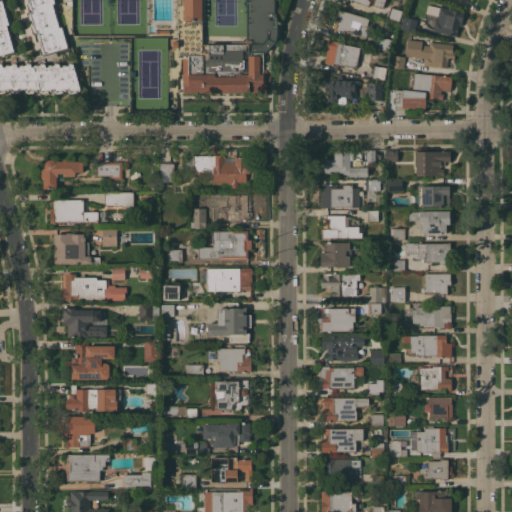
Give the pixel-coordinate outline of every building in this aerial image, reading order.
[(0,0),(1,0),(8,24),(6,25),(14,50),(0,54),(0,0)] [(53,0),(54,3),(52,3),(59,27),(61,27),(67,47),(43,54),(43,52),(42,53),(40,47),(42,46),(40,40),(39,41),(37,35),(39,35),(38,31),(35,32),(35,31),(33,31),(32,26),(33,25),(31,19),(30,19),(28,14),(29,13),(29,12),(32,11),(31,9),(30,9),(30,8),(29,9),(27,3),(29,2),(28,0),(53,0)] [(201,0),(201,18),(200,18),(200,39),(247,39),(247,0),(274,0),(274,12),(275,12),(277,20),(277,31),(275,42),(274,42),(265,51),(265,52),(262,52),(262,55),(263,55),(263,68),(266,68),(267,93),(244,93),(244,94),(240,94),(240,93),(236,93),(236,94),(232,94),(232,93),(225,93),(220,92),(220,94),(216,94),(216,93),(211,93),(211,94),(208,94),(208,93),(182,93),(182,57),(177,57),(177,0),(201,0)] [(384,0),(382,8),(372,5),(373,0),(370,0),(368,6),(352,0),(384,0)] [(464,12),(462,21),(462,22),(461,26),(458,25),(456,35),(433,30),(435,21),(438,22),(439,17),(437,16),(440,6),(462,12),(464,12)] [(398,22),(386,19),(390,7),(402,10),(398,22)] [(368,18),(366,27),(368,27),(365,36),(343,30),(343,32),(335,29),(338,21),(334,20),(335,16),(336,16),(337,9),(368,18)] [(417,20),(414,32),(399,28),(402,16),(417,20)] [(384,48),(373,46),(374,45),(372,44),(374,36),(375,36),(376,35),(387,38),(384,48)] [(407,38),(421,41),(420,44),(429,45),(429,41),(453,44),(452,50),(454,50),(453,64),(447,63),(446,68),(423,65),(424,58),(405,55),(406,47),(407,38)] [(356,67),(344,65),(343,68),(339,67),(339,64),(338,64),(338,65),(324,63),(328,39),(342,42),(342,44),(360,47),(356,67)] [(404,57),(405,57),(404,68),(390,67),(391,55),(404,56),(404,57)] [(70,94),(69,93),(68,93),(67,90),(62,91),(63,92),(57,94),(56,93),(53,94),(52,90),(48,91),(48,92),(43,94),(42,92),(39,93),(38,90),(34,91),(34,92),(29,94),(28,93),(28,92),(25,93),(24,90),(19,91),(20,92),(15,94),(15,93),(13,93),(13,92),(11,93),(10,89),(5,91),(0,92),(0,62),(1,62),(3,66),(17,61),(18,65),(31,62),(32,66),(45,62),(47,66),(60,62),(61,65),(73,62),(82,90),(76,91),(77,92),(70,94)] [(383,79),(372,77),(374,65),(386,67),(383,79)] [(442,75),(442,74),(445,74),(444,75),(451,76),(450,91),(440,89),(440,93),(447,94),(446,100),(425,97),(425,101),(425,108),(393,108),(394,89),(401,90),(402,88),(410,89),(413,72),(442,75)] [(338,77),(338,75),(342,75),(342,80),(359,79),(359,84),(355,84),(355,97),(345,98),(345,103),(337,103),(337,101),(327,101),(326,91),(325,91),(325,86),(321,86),(321,78),(338,77)] [(382,99),(368,100),(367,82),(369,82),(369,80),(371,80),(371,82),(381,82),(382,99)] [(367,176),(348,176),(348,172),(320,172),(320,159),(322,159),(322,155),(326,155),(326,159),(334,159),(334,149),(353,149),(353,160),(350,160),(350,167),(367,167),(367,176)] [(375,162),(366,162),(367,149),(375,149),(375,162)] [(397,161),(386,161),(386,149),(397,149),(397,161)] [(416,175),(416,151),(449,151),(450,161),(445,161),(445,165),(441,165),(441,168),(443,168),(443,175),(416,175)] [(213,155),(223,154),(223,157),(235,157),(239,157),(239,156),(242,156),(242,157),(244,157),(244,166),(250,166),(250,173),(246,173),(246,181),(238,182),(238,188),(223,188),(223,184),(213,184),(213,180),(212,180),(212,175),(210,175),(210,172),(198,172),(193,167),(193,166),(185,166),(185,158),(193,158),(193,155),(213,155)] [(115,161),(115,155),(122,155),(121,179),(109,179),(109,175),(96,175),(96,161),(115,161)] [(63,159),(67,159),(67,160),(78,160),(78,161),(82,161),(83,171),(74,171),(75,176),(64,176),(64,180),(56,180),(56,188),(43,188),(43,178),(41,178),(41,169),(43,169),(43,168),(45,167),(44,165),(44,163),(45,162),(46,161),(48,160),(49,159),(51,159),(53,160),(54,161),(63,161),(63,159)] [(173,163),(173,181),(158,181),(158,163),(173,163)] [(386,191),(367,192),(367,179),(385,178),(386,191)] [(401,178),(402,191),(386,191),(385,178),(401,178)] [(352,206),(330,207),(320,208),(320,191),(325,191),(325,184),(329,184),(329,183),(332,183),(332,184),(335,184),(352,184),(352,206)] [(417,186),(418,186),(418,184),(425,184),(426,186),(427,185),(427,184),(430,184),(430,183),(433,183),(433,184),(436,184),(436,186),(449,185),(449,206),(418,206),(417,186)] [(109,191),(109,188),(114,189),(114,191),(133,192),(133,207),(122,207),(121,205),(104,205),(104,191),(109,191)] [(218,200),(228,200),(228,194),(247,194),(247,211),(248,211),(248,219),(246,219),(246,220),(241,220),(218,220),(218,200)] [(83,202),(88,202),(88,211),(108,211),(108,221),(50,222),(49,208),(54,208),(54,207),(52,207),(52,200),(83,199),(83,202)] [(367,210),(377,209),(377,220),(367,221),(367,210)] [(190,228),(190,216),(194,216),(194,211),(205,211),(205,228),(190,228)] [(423,233),(423,232),(419,232),(418,220),(408,220),(408,211),(449,211),(449,224),(446,224),(446,233),(423,233)] [(322,238),(322,229),(325,229),(325,228),(329,228),(329,219),(326,219),(326,215),(344,215),(345,226),(358,226),(358,232),(362,232),(362,238),(322,238)] [(102,245),(102,228),(116,228),(116,245),(102,245)] [(404,228),(404,239),(393,239),(393,235),(390,235),(390,228),(404,228)] [(198,247),(212,247),(212,231),(247,231),(247,239),(250,239),(251,250),(247,250),(247,252),(249,251),(249,255),(247,255),(247,258),(198,258),(198,247)] [(66,234),(66,232),(74,232),(74,233),(84,233),(84,236),(85,237),(85,240),(84,242),(87,242),(88,256),(90,256),(91,263),(54,263),(54,234),(66,234)] [(418,242),(418,243),(418,241),(421,241),(421,243),(450,242),(450,263),(438,263),(438,261),(423,262),(423,258),(417,259),(417,253),(405,253),(405,242),(418,242)] [(320,266),(320,251),(324,251),(324,242),(349,242),(349,250),(345,250),(345,256),(349,256),(349,266),(320,266)] [(181,262),(167,262),(167,249),(181,249),(181,262)] [(404,270),(393,270),(388,270),(388,262),(393,262),(393,259),(404,259),(404,270)] [(367,271),(367,263),(379,262),(379,271),(367,271)] [(112,266),(124,266),(124,279),(112,279),(112,266)] [(243,268),(243,267),(249,267),(251,268),(252,269),(252,271),(252,272),(252,274),(252,282),(251,282),(251,283),(252,283),(252,284),(252,288),(252,289),(250,290),(206,290),(206,280),(204,280),(204,270),(206,270),(206,268),(243,268)] [(140,278),(140,268),(152,268),(152,277),(140,278)] [(356,295),(341,295),(341,296),(334,296),(332,296),(332,291),(329,291),(329,287),(320,288),(320,277),(322,277),(322,272),(333,271),(333,273),(359,273),(359,280),(356,280),(356,295)] [(76,273),(76,277),(80,277),(80,274),(84,274),(84,277),(96,277),(96,279),(108,279),(108,284),(114,284),(114,286),(126,286),(126,294),(124,294),(124,300),(61,300),(61,287),(65,287),(65,273),(76,273)] [(450,273),(450,281),(450,285),(447,285),(447,293),(438,294),(438,292),(420,292),(420,288),(424,288),(424,273),(450,273)] [(163,284),(171,285),(171,282),(179,282),(179,300),(162,300),(163,284)] [(386,302),(363,302),(363,294),(369,294),(369,287),(372,287),(372,285),(378,285),(378,286),(386,286),(386,302)] [(404,286),(404,302),(386,302),(386,286),(404,286)] [(216,323),(216,308),(221,308),(221,307),(225,307),(225,308),(228,308),(228,302),(237,302),(237,308),(243,308),(243,307),(246,307),(246,314),(250,314),(250,327),(246,327),(246,332),(249,333),(249,342),(230,342),(230,341),(227,341),(227,335),(207,335),(207,323),(216,323)] [(138,303),(158,303),(158,320),(138,320),(138,303)] [(380,303),(381,304),(384,304),(384,312),(380,312),(380,314),(367,314),(367,303),(380,303)] [(173,304),(174,315),(168,316),(168,321),(161,321),(161,304),(173,304)] [(434,325),(424,326),(424,324),(419,324),(419,323),(412,323),(411,309),(415,309),(415,306),(431,306),(431,305),(450,305),(450,313),(450,322),(444,322),(444,327),(434,327),(434,325)] [(92,310),(91,322),(90,322),(89,337),(67,336),(68,324),(63,324),(63,307),(75,307),(75,309),(92,310)] [(348,307),(348,310),(345,310),(345,313),(350,313),(350,307),(354,307),(355,321),(352,321),(352,331),(321,331),(321,329),(319,329),(319,323),(321,323),(321,308),(348,307)] [(169,339),(160,339),(160,323),(169,323),(169,339)] [(364,335),(364,338),(365,338),(365,342),(363,343),(363,346),(356,346),(356,351),(357,351),(357,360),(326,360),(326,349),(321,349),(321,336),(364,335)] [(451,357),(436,357),(436,355),(417,355),(417,352),(413,352),(413,351),(409,351),(409,348),(400,348),(400,335),(445,335),(446,343),(451,343),(451,357)] [(114,345),(114,358),(101,358),(101,362),(106,362),(109,365),(109,376),(107,378),(88,379),(88,380),(72,380),(72,378),(67,379),(66,370),(64,370),(64,360),(71,360),(71,356),(75,356),(75,340),(88,340),(88,346),(114,345)] [(143,340),(157,340),(157,361),(144,361),(143,340)] [(219,371),(219,364),(217,364),(217,361),(217,348),(227,348),(227,346),(231,346),(231,348),(244,348),(244,354),(243,354),(243,357),(250,357),(250,371),(219,371)] [(370,364),(369,350),(383,349),(383,364),(370,364)] [(399,352),(399,363),(389,363),(388,352),(399,352)] [(203,364),(202,375),(185,375),(185,364),(203,364)] [(448,365),(448,370),(444,370),(444,378),(449,378),(451,378),(451,389),(420,389),(420,381),(419,381),(418,367),(431,367),(431,366),(448,365)] [(318,366),(329,366),(329,367),(363,366),(363,382),(353,387),(329,388),(329,389),(318,389),(318,366)] [(241,404),(241,407),(239,409),(235,409),(233,407),(231,407),(231,409),(216,409),(216,407),(214,407),(213,379),(216,379),(216,381),(223,380),(223,379),(225,379),(225,380),(248,379),(248,380),(250,380),(250,388),(251,388),(251,395),(248,395),(248,404),(241,404)] [(379,394),(367,394),(367,383),(379,382),(379,394)] [(401,382),(402,382),(403,388),(402,388),(402,393),(390,393),(389,382),(401,382)] [(116,391),(117,408),(112,408),(113,412),(105,412),(105,410),(95,411),(94,408),(89,408),(89,411),(78,411),(78,409),(66,409),(66,407),(65,407),(65,400),(66,400),(66,398),(69,398),(69,394),(71,394),(70,383),(76,383),(76,389),(89,389),(89,392),(116,391)] [(156,383),(157,394),(145,394),(145,393),(143,393),(143,391),(133,392),(133,383),(156,383)] [(451,396),(451,404),(452,404),(452,418),(429,418),(429,411),(430,411),(430,404),(428,404),(428,397),(451,396)] [(353,397),(368,397),(368,405),(367,406),(366,406),(366,409),(355,409),(355,410),(356,410),(356,420),(336,420),(336,421),(321,421),(321,410),(322,410),(322,403),(323,403),(323,397),(353,397)] [(196,419),(185,419),(185,415),(162,415),(162,406),(177,405),(177,406),(186,406),(186,408),(196,408),(196,419)] [(383,413),(383,423),(371,424),(371,414),(383,413)] [(393,425),(393,415),(405,415),(405,425),(393,425)] [(66,433),(65,433),(65,416),(97,416),(97,422),(94,422),(94,424),(97,424),(97,432),(94,432),(94,433),(90,433),(90,447),(66,447),(66,433)] [(226,423),(226,422),(239,422),(239,423),(241,423),(241,422),(245,422),(249,422),(249,429),(251,429),(252,430),(252,432),(251,435),(249,435),(249,441),(240,441),(240,444),(234,444),(234,446),(213,447),(213,443),(210,443),(210,438),(203,439),(203,424),(226,423)] [(439,457),(430,457),(430,452),(420,452),(416,450),(416,431),(424,431),(424,427),(445,427),(445,435),(444,435),(444,441),(447,441),(448,452),(439,452),(439,457)] [(335,451),(335,452),(321,452),(321,441),(324,441),(324,440),(327,440),(327,435),(324,435),(324,428),(353,428),(353,429),(362,429),(362,447),(356,447),(356,451),(335,451)] [(136,444),(140,444),(140,451),(123,451),(124,438),(136,438),(136,444)] [(185,453),(185,451),(184,451),(184,443),(185,443),(185,440),(195,440),(195,441),(197,441),(197,442),(206,442),(206,447),(208,447),(208,453),(185,453)] [(400,440),(400,446),(401,456),(389,456),(389,440),(400,440)] [(371,456),(370,442),(383,442),(383,456),(371,456)] [(109,454),(109,460),(105,460),(105,466),(102,466),(102,469),(99,469),(99,480),(66,480),(66,472),(65,472),(65,462),(66,462),(66,454),(109,454)] [(236,457),(237,459),(251,459),(251,481),(245,481),(245,471),(237,471),(237,482),(225,482),(225,481),(211,482),(211,457),(236,457)] [(351,459),(360,459),(360,461),(361,461),(361,463),(360,463),(361,463),(361,465),(360,465),(360,466),(358,466),(358,468),(352,468),(352,467),(351,467),(351,481),(333,481),(333,487),(325,487),(325,471),(322,471),(322,468),(320,468),(320,459),(351,459)] [(439,460),(439,459),(447,459),(447,466),(451,466),(451,472),(450,472),(450,474),(448,474),(448,472),(447,472),(447,479),(440,479),(440,478),(424,478),(424,474),(426,474),(426,469),(427,469),(427,461),(439,460)] [(142,474),(142,472),(151,472),(150,485),(135,485),(135,487),(123,487),(123,474),(142,474)] [(195,474),(196,487),(181,487),(181,474),(195,474)] [(382,474),(382,485),(372,485),(372,474),(382,474)] [(405,475),(405,486),(394,486),(394,475),(405,475)] [(418,511),(418,505),(419,505),(419,497),(416,497),(415,490),(422,490),(422,491),(437,491),(437,489),(441,489),(441,490),(450,490),(450,511),(418,511)] [(107,490),(107,499),(89,499),(89,508),(107,508),(107,511),(70,511),(70,504),(66,504),(65,504),(65,499),(66,499),(66,498),(70,498),(70,491),(107,490)] [(204,511),(204,491),(236,491),(236,490),(252,490),(252,505),(249,505),(249,511),(204,511)] [(351,498),(353,498),(353,502),(355,502),(355,506),(357,506),(357,511),(332,511),(321,511),(321,490),(351,490),(351,498)]
